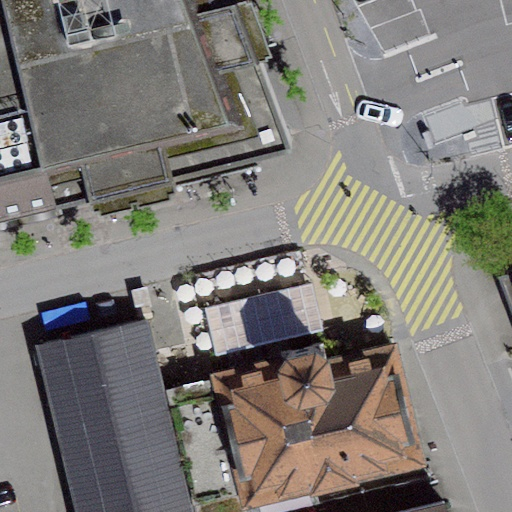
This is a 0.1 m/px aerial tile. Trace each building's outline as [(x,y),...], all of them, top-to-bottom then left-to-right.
[(241,0),(0,0),(0,206),(293,136),(241,0)] [(511,274),(502,277),(511,304),(511,274)] [(184,511),(141,320),(46,342),(58,395),(60,402),(84,511),(184,511)] [(221,380),(169,393),(196,498),(248,484),(251,495),(420,452),(393,345),(330,361),(326,346),(220,373),(221,380)] [(446,511),(438,488),(348,511),(446,511)]
